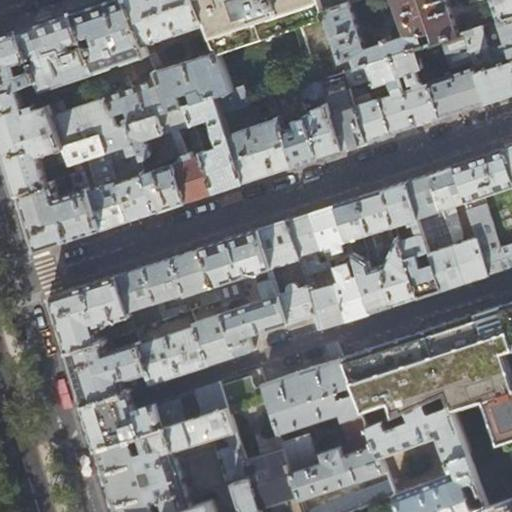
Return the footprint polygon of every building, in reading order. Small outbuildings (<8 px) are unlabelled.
[(100,0),(74,9),(98,71),(113,66),(113,67),(127,62),(127,61),(150,53),(146,43),(128,0),(100,0)] [(164,69),(151,41),(200,26),(204,35),(212,32),(199,0),(128,0),(146,43),(150,53),(160,78),(172,108),(188,103),(216,94),(235,89),(219,51),(218,47),(214,37),(207,39),(212,53),(164,69)] [(199,0),(212,32),(214,37),(218,47),(298,20),(318,81),(322,79),(335,75),(346,71),(347,71),(327,9),(324,0),(199,0)] [(324,0),(327,9),(352,1),(354,0),(324,0)] [(368,48),(352,1),(327,9),(347,71),(395,56),(419,48),(427,45),(423,34),(433,31),(437,42),(445,39),(460,34),(448,0),(396,0),(408,35),(368,48)] [(511,0),(496,0),(500,12),(466,22),(469,32),(511,18),(511,0)] [(51,17),(19,27),(31,57),(31,58),(35,68),(40,79),(44,88),(98,71),(74,9),(51,17)] [(511,18),(469,32),(467,33),(480,71),(511,60),(511,18)] [(31,57),(19,27),(0,33),(0,94),(40,79),(35,68),(21,73),(20,68),(27,65),(25,60),(31,58),(31,57)] [(467,33),(460,34),(445,39),(454,68),(459,67),(460,72),(439,79),(436,69),(426,72),(430,82),(431,81),(441,118),(453,114),(476,106),(488,102),(480,71),(467,33)] [(425,67),(419,48),(395,56),(401,75),(410,72),(413,83),(415,82),(414,87),(406,89),(417,125),(428,122),(441,118),(431,81),(430,82),(427,83),(422,81),(422,80),(419,69),(425,67)] [(401,75),(395,56),(347,71),(346,71),(351,86),(375,79),(378,85),(393,81),(396,92),(374,99),(372,95),(366,97),(362,89),(353,91),(356,100),(369,141),(380,138),(404,129),(417,125),(406,89),(401,75)] [(511,60),(480,71),(488,102),(511,94),(511,60)] [(343,99),(335,75),(322,79),(346,149),(355,146),(369,141),(356,100),(342,105),(340,100),(343,99)] [(274,94),(299,87),(315,82),(313,77),(265,92),(266,97),(274,94)] [(105,90),(108,96),(119,125),(131,122),(163,112),(172,108),(160,78),(152,81),(115,93),(114,88),(105,90)] [(70,174),(78,171),(74,162),(66,143),(54,114),(44,88),(40,79),(0,94),(0,128),(4,142),(20,193),(59,178),(70,174)] [(346,149),(322,79),(318,81),(315,82),(299,87),(303,99),(310,97),(312,98),(313,100),(320,98),(322,106),(318,108),(318,111),(308,114),(308,116),(322,156),(334,152),(346,149)] [(244,86),(235,89),(216,94),(223,113),(250,104),(244,86)] [(303,99),(299,87),(274,94),(298,164),(310,160),(322,156),(308,116),(295,120),(293,116),(295,115),(292,103),(303,99)] [(223,113),(216,94),(188,103),(194,122),(195,123),(212,118),(214,129),(219,141),(221,146),(204,152),(217,191),(233,186),(246,181),(229,133),(223,113)] [(274,94),(266,97),(273,118),(229,133),(246,181),(257,178),(285,169),(298,164),(274,94)] [(108,96),(54,114),(66,143),(102,131),(119,125),(108,96)] [(183,159),(147,171),(160,209),(173,205),(189,200),(200,196),(217,191),(204,152),(202,146),(197,131),(195,123),(194,122),(188,103),(172,108),(163,112),(131,122),(144,159),(150,157),(153,155),(153,152),(149,138),(188,125),(190,131),(189,132),(195,150),(184,154),(182,157),(183,159)] [(160,209),(147,171),(144,159),(131,122),(119,125),(102,131),(108,150),(112,161),(130,155),(137,175),(129,177),(128,174),(124,175),(125,179),(118,181),(132,219),(142,215),(160,209)] [(203,129),(197,131),(202,146),(207,144),(203,129)] [(112,161),(108,150),(102,131),(66,143),(74,162),(75,161),(79,160),(89,157),(95,175),(114,169),(112,161)] [(469,160),(455,164),(468,200),(477,228),(479,235),(491,272),(511,264),(511,170),(505,148),(492,152),(469,160)] [(79,160),(75,161),(79,170),(84,168),(82,163),(80,164),(79,160)] [(440,169),(432,172),(443,208),(455,243),(467,280),(478,276),(491,272),(479,235),(465,240),(464,232),(455,204),(468,200),(455,164),(440,169)] [(90,190),(103,228),(118,223),(132,219),(118,181),(114,169),(95,175),(98,187),(94,189),(90,190)] [(90,190),(83,170),(78,171),(70,174),(73,184),(72,185),(73,191),(59,196),(55,183),(60,181),(59,178),(20,193),(28,220),(37,249),(103,228),(90,190)] [(418,177),(408,180),(426,237),(437,234),(430,213),(443,208),(432,172),(418,177)] [(396,223),(405,221),(406,222),(409,221),(410,224),(412,224),(416,235),(402,240),(407,256),(430,249),(426,237),(408,180),(398,183),(384,187),(396,223)] [(400,235),(396,243),(390,226),(396,223),(384,187),(372,191),(361,195),(372,231),(382,263),(395,303),(406,299),(419,295),(406,256),(407,256),(402,240),(400,235)] [(349,199),(337,203),(348,239),(360,274),(372,310),(395,303),(382,263),(372,266),(370,259),(360,254),(367,251),(361,235),(372,231),(361,195),(349,199)] [(325,207),(313,211),(325,247),(329,259),(346,254),(342,241),(348,239),(337,203),(325,207)] [(297,216),(287,219),(302,256),(319,311),(324,325),(335,322),(348,318),(336,281),(317,287),(312,273),(323,269),(316,250),(325,247),(313,211),(297,216)] [(319,311),(302,256),(287,219),(272,224),(260,228),(274,271),(280,269),(279,264),(293,260),(296,269),(294,275),(288,277),(290,284),(289,287),(290,290),(281,292),(290,321),(303,316),(319,311)] [(234,236),(203,246),(221,300),(223,305),(225,311),(239,353),(255,347),(251,334),(263,330),(290,321),(281,292),(274,271),(260,228),(234,236)] [(455,243),(431,250),(443,288),(454,284),(467,280),(455,243)] [(165,259),(147,265),(157,301),(163,319),(170,317),(178,314),(176,307),(167,309),(163,299),(186,291),(188,294),(197,291),(203,306),(221,300),(203,246),(191,250),(165,259)] [(431,291),(443,288),(431,250),(430,249),(407,256),(406,256),(419,295),(431,291)] [(341,280),(336,281),(348,318),(357,315),(372,310),(360,274),(353,276),(349,262),(337,266),(341,280)] [(135,269),(119,274),(134,322),(155,316),(151,303),(157,301),(147,265),(135,269)] [(134,322),(119,274),(51,296),(59,321),(68,351),(112,337),(136,329),(136,328),(134,322)] [(511,301),(435,327),(343,357),(354,384),(357,392),(370,425),(427,399),(448,391),(453,403),(459,417),(474,458),(493,508),(511,501),(511,301)] [(196,320),(198,324),(211,362),(223,358),(239,353),(225,311),(196,320)] [(198,324),(141,343),(153,381),(177,373),(211,362),(198,324)] [(142,326),(136,328),(136,329),(140,339),(146,337),(142,326)] [(115,348),(112,337),(68,351),(75,373),(85,404),(132,388),(153,381),(141,343),(140,341),(115,348)] [(281,431),(342,411),(353,445),(355,450),(345,454),(342,445),(324,451),(326,459),(320,461),(310,432),(284,440),(286,445),(301,493),(303,497),(388,470),(382,455),(370,425),(357,392),(339,397),(337,390),(354,384),(343,357),(337,343),(329,345),(334,360),(304,370),(265,382),(269,394),(281,431)] [(269,394),(265,382),(260,367),(245,372),(254,399),(269,394)] [(158,401),(165,426),(145,432),(139,434),(134,436),(131,437),(98,447),(110,485),(118,511),(159,511),(156,500),(167,497),(171,511),(195,505),(177,449),(224,434),(227,442),(217,446),(229,484),(235,482),(242,504),(244,504),(246,511),(264,511),(262,506),(247,457),(230,405),(222,380),(184,392),(158,401)] [(135,400),(132,388),(85,404),(88,414),(95,436),(98,447),(131,437),(127,423),(135,421),(139,434),(145,432),(165,426),(158,401),(138,407),(135,400)] [(404,511),(494,511),(493,508),(474,458),(459,417),(453,403),(432,411),(427,399),(370,425),(382,455),(438,436),(452,472),(397,493),(404,511)] [(286,445),(247,457),(262,506),(301,493),(286,445)] [(308,511),(307,511),(343,511),(396,491),(391,479),(364,490),(368,501),(356,506),(351,494),(308,511)] [(218,511),(213,500),(195,505),(171,511),(218,511)] [(511,511),(511,501),(493,508),(494,511),(511,511)]
